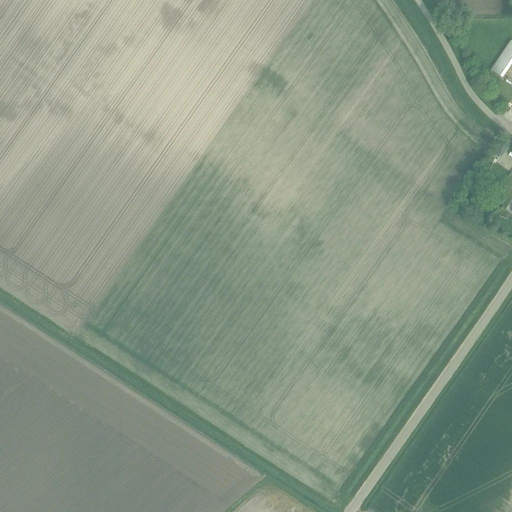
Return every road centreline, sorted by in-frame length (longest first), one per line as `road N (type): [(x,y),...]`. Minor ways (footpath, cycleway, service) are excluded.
road 1 (unclassified): [(349,511),(511,277)]
road 2 (unclassified): [(511,133),(479,105),(415,0)]
